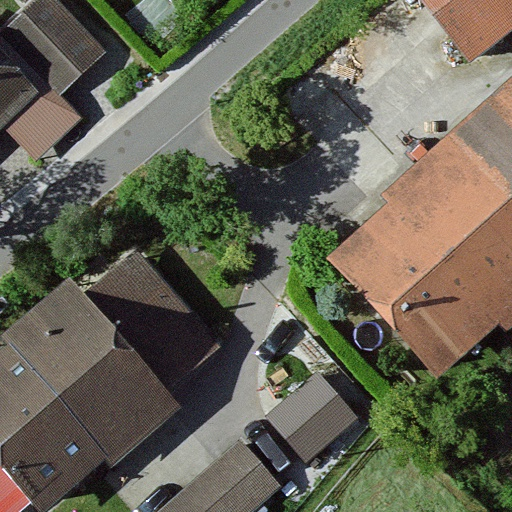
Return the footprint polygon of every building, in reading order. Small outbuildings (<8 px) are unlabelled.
[(47,0),(3,40),(0,36),(0,153),(114,51),(67,0),(47,0)] [(511,0),(424,0),(472,61),(511,29),(511,0)] [(511,113),(338,275),(439,383),(511,316),(511,113)] [(139,242),(0,358),(0,481),(25,511),(63,511),(182,412),(161,400),(226,345),(139,242)] [(319,360),(261,404),(301,456),(359,412),(319,360)] [(252,511),(284,486),(240,433),(147,511),(252,511)]
